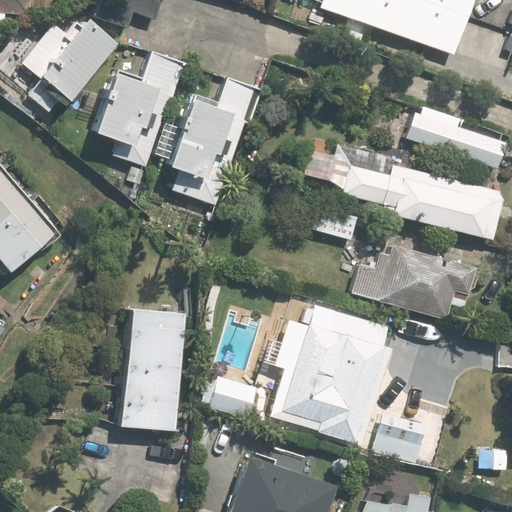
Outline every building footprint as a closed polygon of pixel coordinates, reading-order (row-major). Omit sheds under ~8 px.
[(0,0),(0,9),(20,12),(20,0),(0,0)] [(150,19),(156,0),(119,0),(118,3),(107,0),(92,0),(88,14),(123,26),(128,11),(150,19)] [(449,52),(462,14),(423,0),(343,0),(339,14),(449,52)] [(423,0),(462,14),(466,0),(423,0)] [(58,98),(60,100),(108,43),(75,15),(60,33),(50,24),(16,64),(37,80),(25,96),(45,113),(58,98)] [(95,67),(75,128),(108,140),(104,153),(141,166),(177,62),(141,50),(132,75),(104,66),(102,69),(95,67)] [(171,91),(147,160),(168,168),(161,188),(207,205),(236,119),(242,121),(253,89),(215,75),(207,99),(179,89),(178,93),(171,91)] [(488,166),(498,140),(405,107),(395,134),(488,166)] [(367,208),(481,238),(493,190),(381,162),(383,154),(345,144),(340,163),(336,162),(329,191),(369,200),(367,208)] [(0,262),(43,224),(0,175),(0,262)] [(341,237),(348,214),(310,201),(302,225),(341,237)] [(347,261),(340,289),(435,316),(443,287),(457,291),(464,266),(433,257),(432,261),(423,258),(424,253),(380,240),(377,251),(367,249),(363,264),(347,261)] [(108,426),(167,429),(175,310),(116,307),(108,426)] [(239,357),(228,394),(328,424),(329,421),(350,428),(371,354),(367,353),(369,347),(350,342),(350,338),(256,311),(242,358),(239,357)] [(231,451),(210,511),(313,511),(323,481),(231,451)] [(416,511),(419,494),(397,490),(395,502),(379,499),(377,505),(362,503),(360,511),(416,511)]
